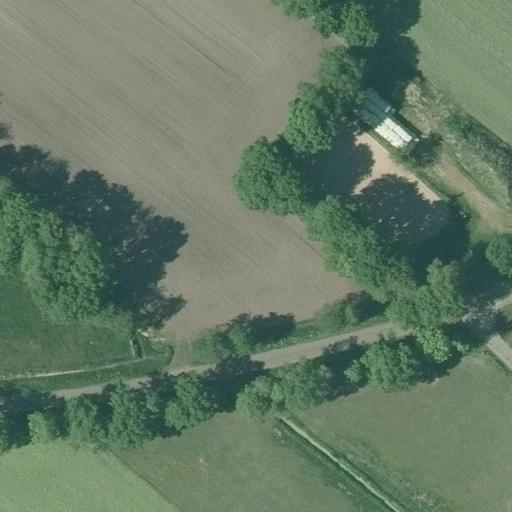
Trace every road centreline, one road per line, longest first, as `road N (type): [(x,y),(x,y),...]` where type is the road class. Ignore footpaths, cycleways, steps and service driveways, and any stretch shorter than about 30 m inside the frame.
road 1 (unclassified): [(0,405),(252,363),(511,292)]
road 2 (track): [(511,137),(430,71),(365,0)]
